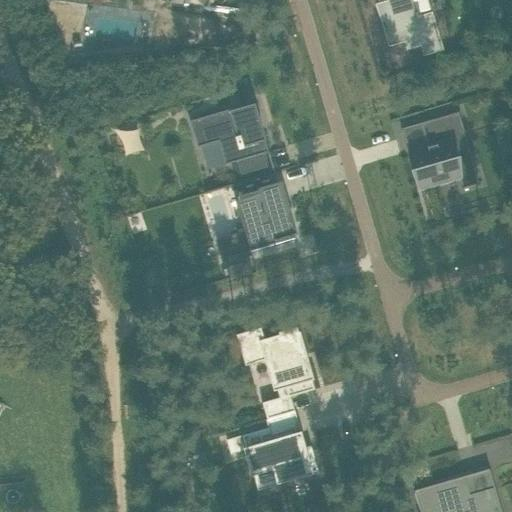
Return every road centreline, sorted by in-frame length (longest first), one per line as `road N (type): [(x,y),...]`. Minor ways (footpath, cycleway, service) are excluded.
road 1 (track): [(120,511),(102,320),(0,37)]
road 2 (track): [(511,235),(156,312),(104,331)]
road 3 (residential): [(298,0),(387,296)]
road 4 (residential): [(387,296),(420,393),(436,396),(511,373)]
road 5 (residential): [(505,263),(387,296)]
